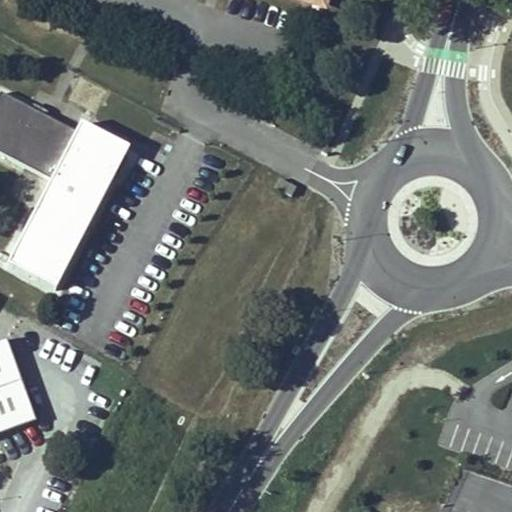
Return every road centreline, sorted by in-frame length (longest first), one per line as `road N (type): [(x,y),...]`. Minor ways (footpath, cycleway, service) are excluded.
road 1 (secondary): [(229,511),(392,275)]
road 2 (secondary): [(430,149),(399,160),(369,199),(367,232),(392,275)]
road 3 (secondary): [(430,149),(459,0)]
road 4 (secondary): [(507,241),(507,201),(486,167),(430,149)]
road 5 (secondary): [(392,275),(448,291),(485,274),(507,241)]
